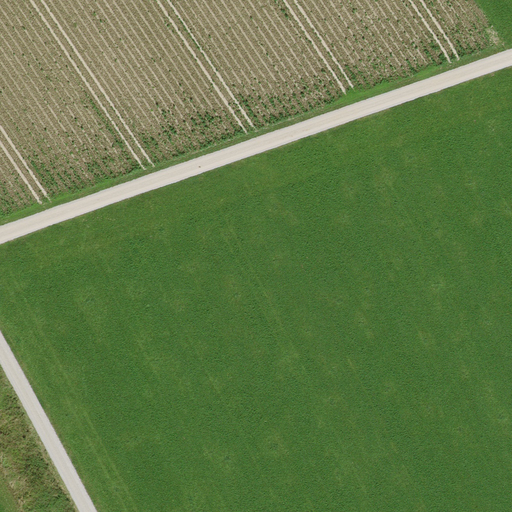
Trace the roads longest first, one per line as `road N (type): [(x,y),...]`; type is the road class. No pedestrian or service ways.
road 1 (track): [(0,234),(511,58)]
road 2 (track): [(78,511),(0,361)]
